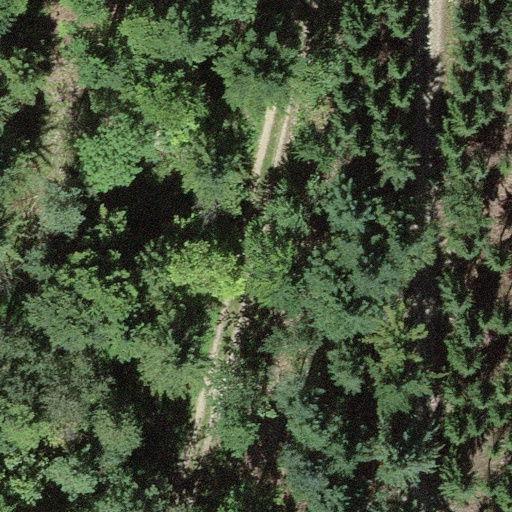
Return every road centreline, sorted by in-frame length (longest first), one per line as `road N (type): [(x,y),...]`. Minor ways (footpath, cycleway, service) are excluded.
road 1 (track): [(307,0),(278,153),(181,511)]
road 2 (track): [(429,511),(436,0)]
